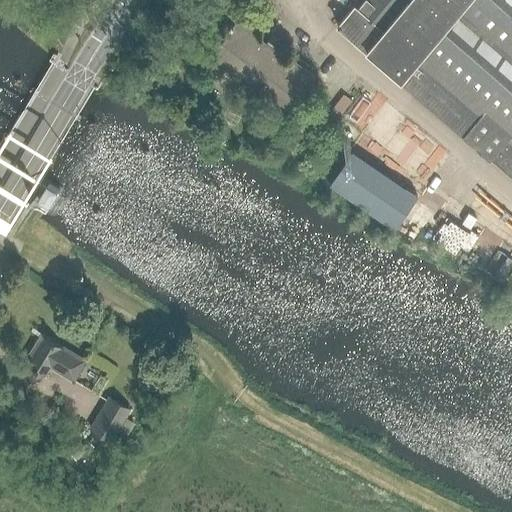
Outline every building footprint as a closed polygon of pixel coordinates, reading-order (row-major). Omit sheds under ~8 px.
[(511,0),(361,0),(357,5),(355,3),(336,24),(363,47),(396,76),(399,79),(492,161),(511,177),(511,0)] [(232,93),(241,80),(288,113),(315,75),(295,61),(294,63),(235,22),(205,64),(220,75),(215,81),(232,93)] [(32,96),(75,121),(79,123),(82,118),(79,115),(37,90),(32,88),(29,93),(32,96)] [(351,100),(343,94),(303,147),(292,139),(283,151),(302,166),(351,100)] [(377,159),(391,141),(372,126),(357,145),(377,159)] [(419,198),(353,154),(330,187),(396,231),(419,198)] [(39,199),(50,206),(60,192),(48,185),(39,199)] [(422,200),(439,212),(447,200),(430,188),(422,200)] [(438,238),(455,251),(469,233),(452,220),(438,238)] [(498,251),(505,239),(487,228),(480,240),(498,251)] [(38,335),(22,364),(45,376),(50,367),(71,379),(82,359),(38,335)] [(131,410),(108,396),(88,430),(112,443),(131,410)] [(67,448),(77,461),(94,448),(84,435),(67,448)]
